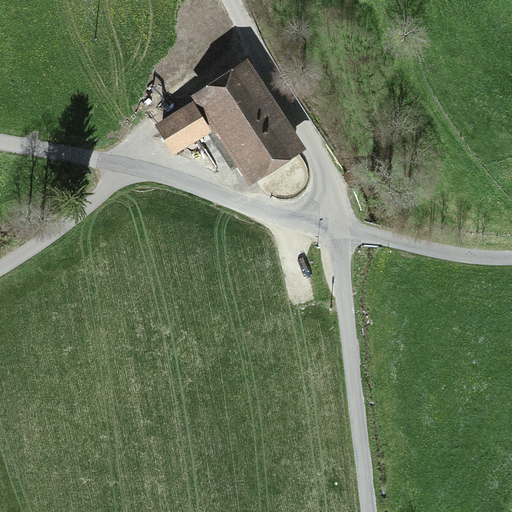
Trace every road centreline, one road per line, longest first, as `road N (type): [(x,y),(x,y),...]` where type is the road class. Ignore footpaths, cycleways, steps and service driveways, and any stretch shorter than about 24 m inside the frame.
road 1 (unclassified): [(0,144),(158,173),(339,234)]
road 2 (unclassified): [(369,511),(339,234)]
road 3 (unclassified): [(339,234),(322,160),(231,0)]
road 4 (unclassified): [(339,234),(453,258),(511,260)]
